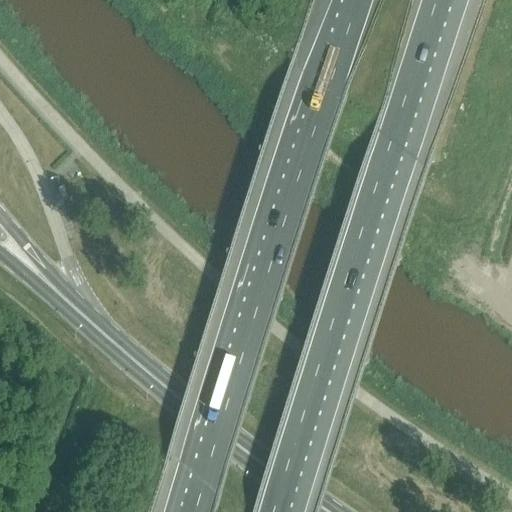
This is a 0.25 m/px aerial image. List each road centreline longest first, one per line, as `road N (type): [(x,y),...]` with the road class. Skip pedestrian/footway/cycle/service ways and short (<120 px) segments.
road 1 (motorway): [(357,0),(193,511)]
road 2 (motorway): [(275,511),(435,0)]
road 3 (primary): [(37,274),(167,390),(326,511)]
